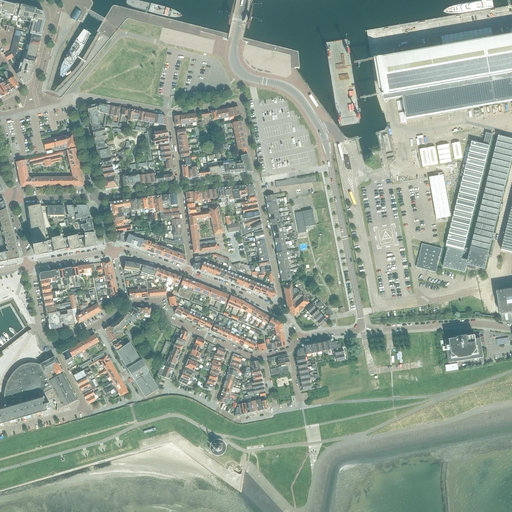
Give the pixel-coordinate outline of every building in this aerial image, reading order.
[(13,16),(16,4),(0,0),(0,19),(2,18),(4,19),(5,14),(12,16),(13,16)] [(127,3),(131,5),(136,8),(144,10),(149,12),(162,15),(170,17),(176,17),(180,17),(182,16),(181,15),(177,12),(172,9),(159,5),(139,0),(127,0),(126,1),(127,3)] [(18,17),(21,5),(16,4),(13,16),(12,16),(12,18),(17,19),(18,17)] [(42,37),(46,20),(44,11),(21,5),(18,17),(28,19),(26,28),(27,28),(26,33),(32,34),(42,37)] [(77,22),(81,14),(82,12),(76,9),(71,18),(77,22)] [(229,17),(230,19),(248,23),(250,21),(252,18),(252,16),(229,11),(229,13),(229,17)] [(63,64),(62,66),(61,70),(61,72),(61,74),(63,73),(66,71),(70,68),(74,63),(76,60),(80,54),(83,48),(87,42),(92,31),(85,27),(78,37),(74,43),(70,49),(67,54),(65,58),(63,64)] [(491,28),(442,36),(443,46),(493,37),(491,28)] [(407,119),(511,100),(511,34),(377,59),(385,100),(403,97),(407,119)] [(421,43),(395,47),(396,53),(422,49),(421,43)] [(16,75),(22,85),(31,80),(35,63),(25,60),(24,60),(20,72),(16,75)] [(14,77),(10,79),(10,78),(6,72),(4,73),(8,80),(14,90),(20,87),(14,77)] [(2,80),(1,77),(0,77),(0,80),(0,81),(1,80),(3,83),(9,93),(14,90),(8,80),(5,82),(3,79),(2,80)] [(9,93),(3,83),(0,84),(0,90),(4,96),(9,93)] [(96,106),(96,105),(91,106),(89,106),(86,107),(88,115),(98,113),(100,113),(106,114),(108,114),(109,106),(100,104),(99,105),(96,106)] [(92,131),(101,128),(98,113),(88,115),(90,122),(89,122),(90,124),(92,131)] [(96,149),(105,147),(104,140),(107,139),(104,128),(101,128),(92,131),(94,141),(94,142),(94,144),(95,144),(96,149)] [(154,132),(155,139),(168,137),(167,130),(154,132)] [(448,247),(443,266),(465,272),(466,267),(468,260),(467,260),(470,249),(464,248),(493,134),(486,132),(483,144),(472,141),(466,165),(463,164),(461,176),(463,176),(446,246),(448,247)] [(75,146),(72,134),(65,136),(53,139),(43,141),(45,149),(55,147),(56,151),(75,146)] [(510,176),(511,168),(511,164),(510,164),(511,156),(511,138),(498,135),(470,249),(467,260),(468,260),(466,267),(475,269),(476,266),(484,268),(487,256),(492,258),(492,255),(488,253),(492,240),(494,240),(496,233),(493,233),(499,211),(501,211),(503,205),(500,204),(507,175),(510,176)] [(153,139),(154,145),(160,144),(169,143),(168,137),(155,139),(153,139)] [(460,142),(452,143),(455,159),(463,158),(460,142)] [(441,164),(452,162),(448,144),(437,146),(441,164)] [(97,154),(110,152),(108,146),(105,147),(96,149),(97,154)] [(435,147),(420,149),(423,166),(438,164),(435,147)] [(69,162),(78,160),(76,148),(67,150),(69,162)] [(110,152),(97,154),(99,160),(111,158),(110,152)] [(242,156),(241,156),(241,161),(242,161),(244,172),(249,171),(251,170),(248,155),(242,156)] [(100,167),(113,165),(112,158),(111,158),(99,160),(100,167)] [(187,165),(188,165),(191,165),(190,158),(185,158),(186,163),(181,164),(184,179),(189,178),(187,165)] [(235,160),(234,161),(234,159),(227,160),(228,163),(230,173),(237,173),(236,162),(235,160)] [(18,174),(28,172),(25,160),(16,162),(18,174)] [(72,175),(81,172),(78,160),(69,162),(72,175)] [(237,173),(244,172),(242,161),(241,161),(236,162),(237,173)] [(118,169),(117,164),(113,165),(100,167),(102,173),(118,169)] [(199,171),(200,177),(209,176),(208,164),(204,165),(205,169),(203,169),(204,171),(199,171)] [(199,171),(198,166),(192,167),(193,178),(200,177),(199,171)] [(119,172),(121,172),(121,169),(118,169),(102,173),(103,178),(114,176),(113,173),(119,172)] [(164,181),(164,175),(161,176),(160,171),(157,172),(157,176),(156,176),(156,182),(164,181)] [(30,187),(30,177),(29,177),(28,172),(18,174),(21,187),(30,187)] [(66,186),(82,186),(84,184),(81,172),(72,175),(73,177),(66,177),(66,186)] [(443,172),(429,174),(436,216),(451,213),(443,172)] [(133,186),(133,185),(140,184),(139,175),(123,177),(123,179),(123,181),(123,184),(124,186),(130,186),(131,186),(133,186)] [(105,190),(118,188),(115,176),(114,176),(103,178),(105,190)] [(30,187),(42,187),(42,177),(30,177),(30,187)] [(42,187),(54,187),(54,177),(42,177),(42,187)] [(54,187),(66,186),(66,177),(54,177),(54,187)] [(241,199),(242,199),(241,197),(244,196),(248,196),(246,185),(238,186),(241,199)] [(248,196),(251,195),(255,194),(254,186),(252,185),(246,185),(248,196)] [(237,203),(236,199),(241,199),(238,186),(231,187),(233,200),(234,204),(237,203)] [(233,200),(231,187),(223,188),(225,198),(227,198),(227,201),(230,201),(230,200),(233,200)] [(218,198),(219,204),(222,203),(227,202),(227,201),(227,198),(225,198),(223,188),(217,189),(218,198)] [(201,191),(193,192),(194,198),(195,203),(202,202),(202,200),(201,191)] [(193,192),(186,193),(187,204),(195,203),(194,198),(193,192)] [(176,194),(169,195),(170,204),(170,206),(178,205),(176,194)] [(161,196),(162,205),(170,204),(169,195),(161,196)] [(158,223),(159,227),(165,227),(164,223),(164,220),(164,217),(163,213),(162,205),(161,196),(154,197),(157,213),(160,212),(161,222),(158,223)] [(158,220),(157,213),(154,197),(147,198),(149,209),(150,213),(154,213),(155,220),(158,220)] [(123,208),(130,207),(129,200),(122,201),(123,208)] [(245,202),(237,203),(234,204),(235,209),(257,205),(256,200),(245,202)] [(123,208),(122,201),(109,203),(112,216),(123,213),(131,212),(130,207),(123,208)] [(511,203),(501,249),(511,252),(511,203)] [(51,230),(46,230),(42,212),(47,212),(47,206),(46,206),(39,206),(39,204),(27,206),(26,206),(33,243),(35,255),(50,253),(97,246),(94,232),(94,234),(52,240),(51,230)] [(237,216),(239,215),(246,214),(259,211),(257,205),(235,209),(236,213),(237,216)] [(63,219),(64,219),(64,206),(47,206),(47,212),(47,216),(60,216),(60,218),(60,219),(60,220),(63,219)] [(89,212),(87,206),(76,206),(74,206),(66,206),(69,217),(71,216),(76,215),(89,212)] [(213,207),(211,208),(209,208),(209,211),(210,211),(211,218),(212,220),(220,218),(220,217),(218,206),(216,207),(213,207)] [(6,208),(0,211),(0,220),(1,225),(10,222),(6,208)] [(171,213),(163,213),(164,217),(164,220),(166,220),(172,219),(180,218),(179,212),(179,210),(174,211),(174,212),(171,213)] [(240,221),(243,220),(247,219),(260,216),(259,211),(246,214),(239,215),(240,221)] [(80,221),(81,221),(90,219),(89,212),(76,215),(77,220),(80,219),(80,221)] [(124,220),(123,214),(123,213),(112,216),(114,222),(124,220)] [(197,225),(196,220),(195,213),(189,214),(190,226),(198,225),(197,225)] [(240,221),(238,222),(240,230),(245,228),(250,227),(252,226),(261,221),(260,216),(247,219),(243,220),(240,221)] [(93,230),(91,218),(90,219),(81,221),(82,225),(80,225),(81,228),(81,229),(82,229),(83,229),(84,232),(93,230)] [(250,227),(252,231),(262,227),(261,221),(252,226),(250,227)] [(5,238),(14,236),(10,222),(1,225),(5,238)] [(116,233),(123,232),(131,231),(130,225),(125,226),(114,227),(116,233)] [(241,236),(241,235),(252,231),(250,227),(245,228),(240,230),(241,236)] [(181,229),(173,230),(174,237),(175,241),(177,241),(179,241),(181,241),(183,241),(181,229)] [(141,248),(143,241),(143,240),(144,240),(139,239),(133,236),(128,234),(126,243),(130,244),(131,242),(137,245),(136,246),(141,248)] [(14,236),(5,238),(8,252),(17,250),(14,236)] [(143,240),(143,241),(141,248),(147,251),(150,242),(148,241),(148,242),(143,240)] [(154,253),(156,246),(157,245),(152,244),(153,242),(150,242),(147,251),(154,253)] [(436,272),(440,254),(442,248),(422,244),(416,267),(436,272)] [(169,259),(172,252),(156,246),(154,253),(169,259)] [(6,255),(8,261),(19,258),(17,250),(8,252),(6,253),(6,255)] [(172,252),(169,259),(184,264),(186,260),(185,260),(185,257),(172,252)] [(200,270),(203,262),(206,256),(194,257),(195,262),(194,264),(193,264),(192,265),(192,266),(192,267),(192,268),(192,269),(193,269),(194,270),(195,270),(196,270),(196,269),(197,269),(200,270)] [(155,276),(157,268),(142,263),(126,260),(124,260),(123,261),(123,262),(124,264),(125,264),(124,271),(138,273),(139,271),(141,271),(140,274),(154,278),(155,276)] [(237,271),(236,270),(232,265),(229,260),(228,260),(227,264),(227,265),(229,266),(228,268),(227,271),(224,279),(230,282),(233,273),(236,274),(237,271)] [(101,269),(104,269),(112,267),(111,261),(102,263),(103,267),(97,268),(98,270),(101,269)] [(206,273),(209,264),(203,262),(200,270),(206,273)] [(85,274),(92,273),(92,271),(90,264),(84,265),(85,274)] [(212,275),(215,266),(209,264),(206,273),(212,275)] [(85,276),(85,274),(84,265),(77,266),(79,275),(83,274),(83,276),(85,276)] [(264,273),(266,273),(266,272),(271,271),(270,265),(259,267),(256,268),(257,271),(252,272),(253,275),(258,274),(261,274),(263,273),(263,274),(264,273)] [(79,275),(77,266),(71,268),(73,276),(76,276),(78,286),(81,285),(79,275)] [(218,277),(221,269),(215,266),(212,275),(218,277)] [(67,285),(70,285),(68,277),(73,276),(71,268),(64,269),(66,278),(67,285)] [(161,278),(163,270),(157,268),(155,276),(161,278)] [(67,285),(66,278),(64,269),(58,270),(60,277),(60,279),(63,278),(64,286),(67,285)] [(224,279),(227,271),(221,269),(218,277),(224,279)] [(48,279),(55,278),(60,277),(58,270),(40,273),(39,275),(40,281),(48,279)] [(167,280),(169,272),(163,270),(161,278),(167,280)] [(172,282),(175,275),(169,272),(167,280),(172,282)] [(106,282),(114,280),(113,273),(105,275),(106,282)] [(239,275),(236,274),(233,273),(230,282),(235,284),(239,275)] [(179,284),(181,277),(175,275),(172,282),(171,285),(173,286),(174,283),(179,284)] [(241,286),(245,278),(239,275),(235,284),(241,286)] [(48,279),(40,281),(41,287),(50,286),(49,282),(56,281),(55,278),(48,279)] [(183,297),(189,280),(183,278),(178,293),(179,296),(183,297)] [(247,289),(250,280),(245,278),(241,286),(247,289)] [(108,288),(116,287),(114,280),(106,282),(100,283),(101,286),(107,285),(108,288)] [(192,291),(192,290),(195,282),(189,280),(183,297),(189,300),(192,291)] [(253,291),(256,283),(250,280),(247,289),(253,291)] [(209,296),(212,288),(195,282),(192,290),(197,292),(197,293),(204,296),(204,295),(209,296)] [(293,289),(293,287),(292,284),(291,282),(283,287),(288,309),(294,316),(309,302),(298,290),(298,291),(296,288),(293,289)] [(259,293),(262,285),(256,283),(253,291),(259,293)] [(51,293),(51,292),(50,289),(57,287),(57,284),(50,286),(41,287),(43,294),(51,293)] [(265,296),(268,287),(262,285),(259,293),(265,296)] [(107,296),(109,295),(117,294),(116,287),(108,288),(105,289),(107,296)] [(268,287),(265,296),(272,298),(273,297),(275,296),(276,295),(274,287),(271,288),(268,287)] [(225,303),(228,295),(212,288),(209,296),(213,298),(213,299),(220,302),(221,301),(225,303)] [(511,288),(497,291),(502,319),(502,321),(511,322),(511,288)] [(346,304),(343,290),(337,291),(340,305),(346,304)] [(51,293),(43,294),(44,301),(56,298),(55,295),(60,294),(59,291),(51,292),(51,293)] [(114,302),(114,301),(119,300),(117,294),(109,295),(111,302),(112,302),(114,302)] [(233,307),(237,298),(230,295),(227,305),(233,307)] [(177,306),(178,304),(176,302),(175,296),(168,297),(170,306),(175,305),(177,306)] [(45,307),(53,306),(53,302),(61,301),(60,297),(56,298),(44,301),(45,307)] [(241,308),(244,302),(244,301),(237,298),(233,307),(240,310),(241,308)] [(47,314),(59,311),(67,310),(72,309),(71,302),(53,306),(45,307),(47,314)] [(246,311),(249,305),(244,302),(241,308),(246,311)] [(92,306),(96,314),(101,310),(97,303),(92,306)] [(309,314),(315,308),(312,304),(305,310),(309,314)] [(86,307),(85,305),(82,306),(79,306),(80,313),(84,320),(90,317),(86,310),(86,307)] [(251,315),(255,308),(249,305),(246,311),(244,315),(246,316),(248,313),(251,315)] [(90,317),(96,314),(92,306),(86,310),(90,317)] [(183,308),(177,306),(176,310),(174,313),(175,314),(175,315),(177,316),(178,315),(180,316),(183,308)] [(141,308),(132,307),(131,309),(129,307),(126,311),(136,319),(139,315),(141,317),(149,318),(150,314),(140,313),(141,308)] [(186,319),(189,311),(183,308),(180,316),(186,319)] [(246,324),(248,325),(253,316),(256,318),(260,311),(255,308),(251,315),(246,324)] [(313,318),(319,312),(315,308),(309,314),(313,318)] [(75,324),(72,309),(67,310),(68,314),(60,315),(59,311),(47,314),(50,330),(62,327),(75,324)] [(132,325),(136,319),(126,311),(121,317),(128,323),(132,325)] [(192,321),(195,314),(189,311),(186,319),(192,321)] [(262,321),(266,315),(260,311),(256,318),(262,321)] [(319,312),(313,318),(316,322),(323,316),(319,312)] [(79,323),(84,320),(80,313),(76,315),(79,323)] [(198,324),(201,316),(195,314),(192,321),(198,324)] [(262,321),(267,325),(271,318),(266,315),(262,321)] [(204,327),(207,319),(201,316),(198,324),(204,327)] [(323,316),(316,322),(320,326),(327,320),(323,316)] [(121,330),(128,323),(121,317),(116,322),(121,330)] [(267,325),(264,331),(266,332),(267,330),(282,327),(281,323),(271,318),(267,325)] [(207,319),(204,327),(210,329),(213,322),(207,319)] [(114,334),(121,330),(116,322),(109,326),(113,333),(114,334)] [(216,333),(220,326),(221,323),(219,322),(218,325),(215,323),(211,331),(216,333)] [(222,336),(225,328),(222,327),(223,324),(221,323),(220,326),(216,333),(222,336)] [(227,338),(230,331),(227,329),(228,326),(226,325),(225,328),(222,336),(227,338)] [(108,336),(113,333),(109,326),(104,329),(108,336)] [(267,330),(266,332),(268,333),(269,336),(275,335),(283,333),(282,327),(267,330)] [(185,341),(188,333),(182,330),(179,338),(185,341)] [(232,340),(236,333),(230,331),(227,338),(232,340)] [(116,339),(114,334),(113,333),(108,336),(111,342),(116,339)] [(237,343),(241,335),(236,333),(232,340),(237,343)] [(85,349),(92,346),(99,342),(95,334),(81,342),(85,349)] [(482,356),(479,334),(468,336),(467,335),(458,337),(457,338),(446,340),(450,361),(482,356)] [(243,345),(246,338),(241,335),(237,343),(243,345)] [(248,348),(251,340),(252,338),(247,336),(246,338),(243,345),(248,348)] [(203,347),(204,345),(203,344),(205,341),(197,337),(195,343),(203,347)] [(185,341),(179,338),(177,338),(175,343),(183,346),(185,341)] [(117,351),(122,347),(120,344),(122,343),(121,340),(118,342),(119,342),(114,345),(117,351)] [(253,350),(257,343),(251,340),(248,348),(253,350)] [(331,342),(331,341),(325,342),(327,351),(328,352),(332,351),(331,350),(332,349),(334,351),(335,356),(343,354),(342,349),(341,349),(340,344),(337,345),(336,341),(331,342)] [(72,357),(79,353),(85,349),(81,342),(68,350),(72,357)] [(145,396),(145,397),(158,389),(157,388),(154,383),(147,371),(148,371),(141,360),(141,361),(129,342),(122,347),(117,351),(128,369),(127,369),(134,380),(134,379),(145,396)] [(181,351),(183,346),(175,343),(173,348),(181,351)] [(203,347),(195,343),(194,344),(192,350),(198,352),(200,348),(202,349),(203,347)] [(257,343),(253,350),(256,351),(258,347),(259,352),(266,350),(264,343),(258,344),(258,343),(257,343)] [(297,363),(306,362),(305,356),(306,355),(311,354),(309,345),(304,346),(304,348),(299,349),(299,352),(296,352),(297,358),(296,358),(297,363)] [(224,356),(226,350),(218,347),(216,353),(224,356)] [(179,356),(181,351),(173,348),(171,353),(179,356)] [(77,366),(72,357),(68,350),(62,353),(71,369),(77,366)] [(198,358),(201,359),(203,354),(198,352),(192,350),(190,354),(198,358)] [(179,356),(171,353),(167,351),(167,353),(170,355),(169,357),(177,360),(179,356)] [(223,361),(224,356),(216,353),(211,352),(209,351),(208,353),(214,355),(213,358),(223,361)] [(203,359),(201,359),(198,358),(190,354),(188,359),(196,363),(197,360),(201,361),(201,362),(204,363),(205,361),(205,360),(203,359)] [(247,362),(242,360),(241,361),(240,360),(242,357),(233,354),(232,359),(247,364),(247,362)] [(286,355),(286,354),(268,358),(269,363),(271,363),(271,360),(278,359),(278,361),(288,359),(287,355),(286,355)] [(103,364),(110,360),(107,355),(98,360),(101,365),(103,364)] [(213,358),(207,356),(206,358),(205,360),(205,361),(207,362),(208,359),(212,361),(211,363),(212,363),(221,366),(223,361),(213,358)] [(60,367),(54,357),(40,365),(48,379),(62,371),(60,367),(61,367),(60,366),(60,367)] [(195,367),(196,367),(198,368),(200,364),(196,363),(188,359),(185,367),(194,371),(195,367)] [(278,368),(278,367),(281,367),(287,366),(289,365),(288,359),(278,361),(277,362),(278,368)] [(113,365),(110,360),(103,364),(106,369),(113,365)] [(175,365),(164,360),(163,360),(161,365),(165,366),(173,370),(175,365)] [(251,362),(252,370),(260,368),(258,360),(251,362)] [(39,364),(38,364),(37,364),(37,363),(36,363),(35,363),(34,363),(33,363),(32,363),(31,363),(30,363),(29,363),(28,363),(27,363),(26,364),(25,364),(24,364),(23,364),(23,365),(22,365),(20,366),(18,368),(16,370),(13,372),(11,375),(9,378),(8,381),(6,384),(5,387),(4,391),(4,394),(4,398),(0,397),(0,423),(42,411),(46,410),(46,409),(51,408),(49,403),(45,404),(43,398),(41,395),(40,394),(44,391),(51,385),(48,379),(40,365),(39,364)] [(445,366),(446,372),(458,369),(457,363),(445,366)] [(240,373),(241,371),(238,369),(238,367),(230,364),(229,369),(237,372),(240,373)] [(109,375),(116,371),(113,365),(106,369),(95,375),(97,377),(107,371),(109,375)] [(208,368),(203,366),(203,368),(202,368),(201,371),(203,372),(204,369),(210,371),(209,373),(218,376),(219,371),(211,369),(208,368)] [(192,376),(193,374),(196,375),(197,372),(194,371),(185,367),(183,373),(191,376),(192,376)] [(252,370),(250,371),(245,372),(245,374),(244,374),(244,378),(247,377),(246,374),(251,373),(252,376),(261,374),(260,368),(252,370)] [(238,377),(238,375),(237,374),(237,372),(229,369),(227,374),(236,377),(238,377)] [(92,374),(91,372),(85,375),(83,370),(73,376),(77,382),(86,377),(92,374)] [(169,379),(171,374),(160,370),(158,374),(169,379)] [(62,408),(77,400),(62,371),(48,379),(51,385),(44,391),(49,401),(54,398),(57,404),(57,411),(62,408)] [(110,377),(112,380),(119,376),(116,371),(109,375),(103,378),(104,380),(110,377)] [(192,382),(193,378),(190,377),(191,376),(183,373),(181,377),(192,382)] [(242,384),(243,382),(235,379),(236,377),(227,374),(226,379),(234,382),(242,384)] [(261,374),(252,376),(253,379),(248,380),(249,382),(251,382),(262,379),(261,374)] [(113,382),(115,385),(122,381),(119,376),(112,380),(103,385),(104,387),(113,382)] [(208,380),(207,383),(215,386),(217,381),(208,378),(203,377),(200,376),(199,376),(199,378),(208,380)] [(94,379),(93,377),(90,379),(90,378),(87,380),(86,377),(77,382),(79,387),(91,381),(94,379)] [(81,391),(93,385),(91,381),(79,387),(81,391)] [(104,391),(106,393),(114,389),(115,392),(118,390),(125,386),(122,381),(115,385),(104,391)] [(83,395),(92,390),(97,388),(95,385),(98,384),(97,382),(95,383),(93,385),(81,391),(83,395)] [(231,389),(232,389),(240,392),(241,390),(232,387),(233,384),(225,382),(223,387),(231,389)] [(125,386),(118,390),(121,396),(128,392),(125,386)] [(239,398),(239,395),(234,393),(231,392),(232,389),(231,389),(223,387),(222,392),(231,395),(232,396),(233,395),(235,396),(236,397),(239,398)] [(86,400),(94,396),(102,391),(101,389),(94,393),(92,390),(83,395),(86,400)] [(267,409),(268,408),(265,391),(259,392),(260,397),(263,396),(264,398),(260,399),(263,410),(267,409)] [(234,401),(236,397),(235,396),(233,395),(232,396),(231,395),(222,392),(220,397),(233,401),(234,401)] [(94,396),(86,400),(88,404),(96,400),(94,396)] [(263,410),(260,399),(258,400),(257,397),(255,398),(255,400),(258,411),(263,410)] [(258,411),(255,400),(252,401),(252,398),(250,399),(250,402),(252,412),(258,411)] [(234,416),(247,413),(245,403),(238,405),(239,407),(236,407),(234,416)] [(217,453),(219,453),(220,452),(221,452),(222,451),(223,449),(223,448),(223,446),(222,444),(221,443),(219,442),(217,442),(215,442),(214,443),(213,445),(212,447),(212,449),(213,450),(214,451),(216,452),(217,453)] [(229,465),(223,475),(229,478),(233,481),(235,482),(240,474),(234,471),(232,467),(229,465)]
